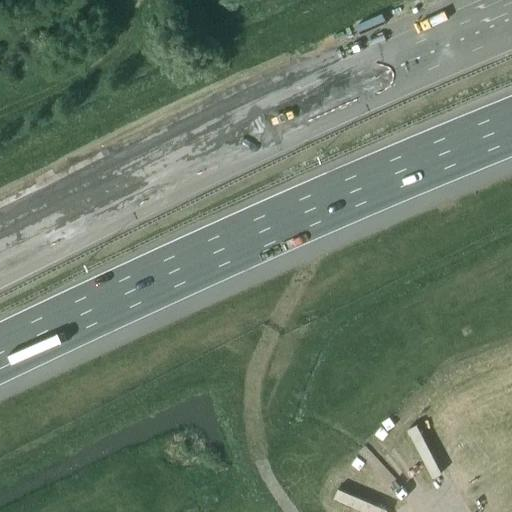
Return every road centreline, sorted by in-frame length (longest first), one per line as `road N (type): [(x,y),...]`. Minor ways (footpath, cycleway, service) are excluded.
road 1 (motorway): [(511,20),(368,77),(0,253)]
road 2 (motorway): [(0,360),(511,134)]
road 3 (track): [(261,465),(248,414),(251,381),(328,221)]
